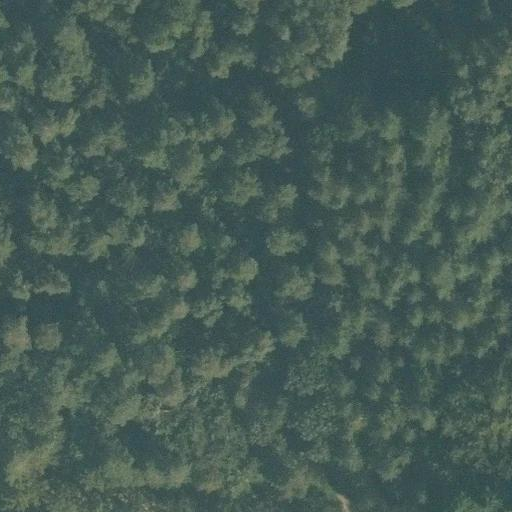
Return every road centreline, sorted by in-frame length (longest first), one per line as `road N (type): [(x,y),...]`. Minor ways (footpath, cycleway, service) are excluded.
road 1 (track): [(266,60),(337,511)]
road 2 (track): [(181,511),(0,487)]
